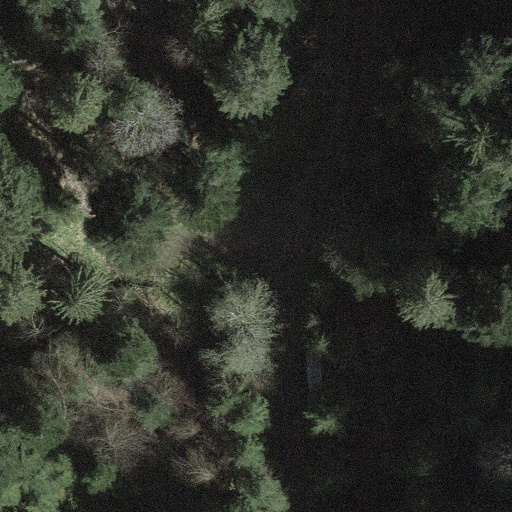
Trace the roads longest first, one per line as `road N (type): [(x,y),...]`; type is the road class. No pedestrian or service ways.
road 1 (track): [(307,511),(287,403),(280,286),(291,223),(329,148),(369,0)]
road 2 (track): [(291,223),(237,242),(181,245),(125,224),(88,182),(4,0)]
